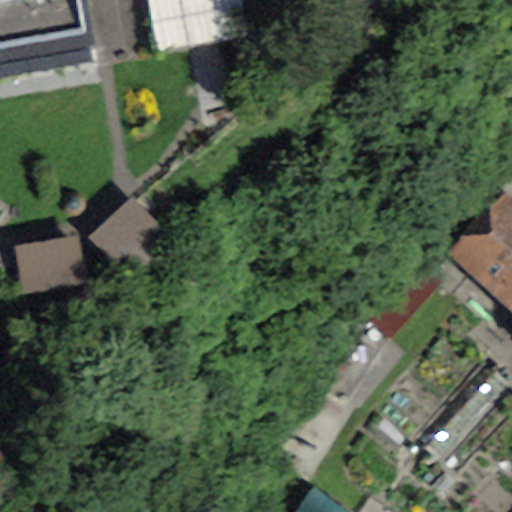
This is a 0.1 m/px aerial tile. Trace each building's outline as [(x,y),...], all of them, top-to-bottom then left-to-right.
[(0,0),(0,65),(93,49),(84,0),(0,0)] [(149,89),(237,86),(235,22),(146,26),(149,89)] [(133,205),(96,239),(113,258),(150,224),(133,205)] [(511,298),(511,216),(505,210),(464,254),(511,298)] [(79,277),(72,244),(22,253),(28,286),(79,277)] [(439,282),(416,261),(365,317),(389,338),(439,282)] [(483,361),(414,437),(437,459),(507,382),(483,361)]
